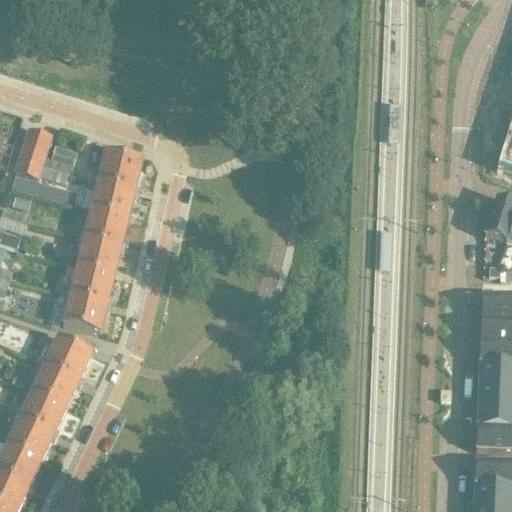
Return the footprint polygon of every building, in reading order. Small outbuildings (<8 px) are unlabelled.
[(511,128),(499,168),(511,172),(511,128)] [(42,172),(44,165),(50,145),(28,138),(14,180),(37,187),(39,183),(42,172)] [(51,164),(57,166),(70,170),(69,172),(72,173),(77,158),(55,151),(51,164)] [(96,189),(134,198),(141,169),(103,160),(96,189)] [(44,165),(42,172),(54,176),(57,166),(51,164),(50,167),(44,165)] [(57,166),(54,176),(67,180),(69,173),(69,172),(70,170),(57,166)] [(42,172),(39,183),(51,187),(54,176),(42,172)] [(54,176),(51,187),(63,191),(67,180),(54,176)] [(127,226),(134,198),(96,189),(89,217),(127,226)] [(15,200),(12,211),(27,216),(31,205),(15,200)] [(511,221),(511,210),(496,206),(484,243),(503,249),(511,221)] [(4,213),(1,223),(14,227),(17,217),(4,213)] [(17,217),(14,227),(27,231),(31,222),(17,217)] [(83,246),(120,255),(127,226),(89,217),(83,246)] [(511,221),(503,249),(511,251),(511,221)] [(0,225),(0,232),(11,236),(14,227),(1,223),(0,225)] [(14,227),(11,236),(24,241),(27,231),(14,227)] [(1,239),(0,242),(0,248),(17,254),(20,245),(1,239)] [(113,283),(120,255),(83,246),(76,274),(113,283)] [(0,273),(0,283),(9,286),(12,277),(0,273)] [(499,273),(488,273),(488,283),(499,283),(499,273)] [(69,303),(106,312),(113,283),(76,274),(69,303)] [(0,283),(0,293),(4,295),(6,295),(9,286),(0,283)] [(99,341),(106,312),(69,303),(62,332),(99,341)] [(511,304),(480,303),(480,327),(511,328),(511,304)] [(511,328),(480,327),(479,348),(511,349),(511,328)] [(43,372),(79,389),(91,362),(56,346),(43,372)] [(511,349),(479,348),(478,370),(511,371),(511,349)] [(295,366),(294,397),(308,397),(309,367),(295,366)] [(511,371),(478,370),(477,392),(511,392),(511,371)] [(66,415),(79,389),(43,372),(30,398),(66,415)] [(511,392),(477,392),(476,413),(511,414),(511,392)] [(440,396),(439,407),(449,408),(450,397),(440,396)] [(18,425),(53,442),(66,415),(30,398),(18,425)] [(511,414),(476,413),(476,435),(511,435),(511,414)] [(41,468),(53,442),(18,425),(5,451),(41,468)] [(511,435),(476,435),(475,457),(511,458),(511,435)] [(0,462),(0,481),(28,495),(41,468),(5,451),(0,462)] [(511,469),(474,468),(473,492),(511,493),(511,469)] [(0,511),(20,511),(28,495),(0,481),(0,511)] [(511,511),(511,501),(511,493),(473,492),(472,511),(511,511)]
